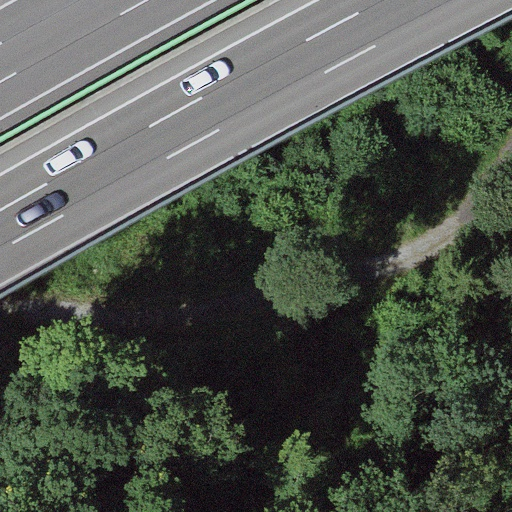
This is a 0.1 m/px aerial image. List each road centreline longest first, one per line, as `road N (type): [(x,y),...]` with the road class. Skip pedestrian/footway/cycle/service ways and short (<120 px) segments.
road 1 (motorway): [(0,235),(423,0)]
road 2 (motorway): [(120,0),(0,66)]
